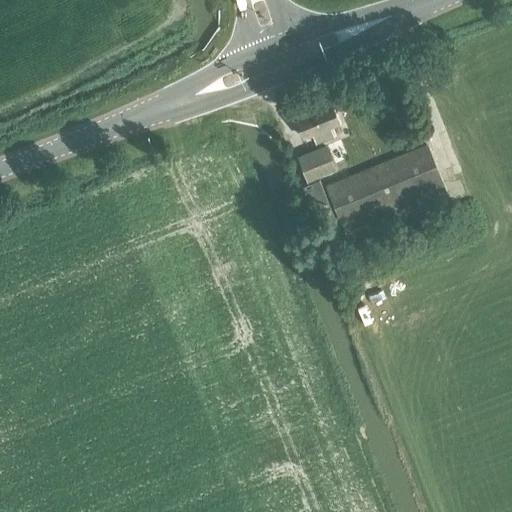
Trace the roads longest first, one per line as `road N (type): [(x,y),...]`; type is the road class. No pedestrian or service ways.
road 1 (track): [(436,511),(366,327),(379,291),(482,250),(493,226),(481,196),(452,175)]
road 2 (tertiary): [(0,169),(171,102)]
